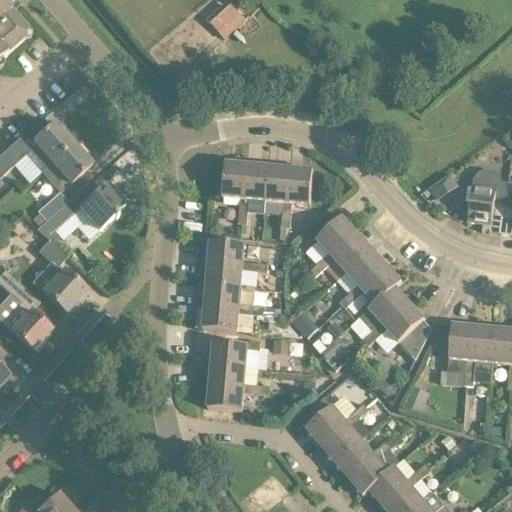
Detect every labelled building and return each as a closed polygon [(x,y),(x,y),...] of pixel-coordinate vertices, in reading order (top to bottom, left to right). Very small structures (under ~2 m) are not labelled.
[(0,0),(0,65),(8,58),(8,57),(31,37),(11,14),(0,0)] [(242,27),(228,12),(210,29),(223,44),(242,27)] [(0,182),(26,159),(41,176),(74,147),(55,126),(50,130),(42,121),(0,159),(0,182)] [(69,188),(69,189),(93,168),(74,147),(41,176),(60,197),(69,188)] [(222,201),(240,203),(245,203),(247,169),(225,167),(222,201)] [(269,171),(247,169),(245,203),(240,203),(239,215),(248,216),(249,204),(266,205),(269,171)] [(282,219),(291,220),(292,207),(287,207),(290,173),(269,171),(266,205),(283,207),(282,219)] [(290,173),(287,207),(292,207),(310,209),(313,175),(290,173)] [(481,235),(501,238),(508,187),(501,186),(499,180),(494,176),(489,175),(483,175),(477,177),(473,182),(467,226),(482,228),(481,235)] [(453,177),(431,190),(437,202),(460,189),(453,177)] [(511,187),(508,187),(501,238),(511,239),(511,187)] [(94,221),(103,231),(114,221),(117,224),(119,222),(116,219),(126,211),(112,195),(108,199),(103,193),(80,213),(90,225),(94,221)] [(69,206),(60,197),(37,216),(39,218),(33,223),(40,231),(47,226),(69,206)] [(38,233),(49,244),(52,247),(59,240),(55,235),(77,215),(69,206),(47,226),(40,231),(38,233)] [(246,228),(248,216),(239,215),(238,228),(242,228),(246,228)] [(281,232),(285,232),(290,232),(291,220),(282,219),(281,232)] [(325,272),(334,264),(332,261),(358,238),(342,221),(316,244),(328,258),(319,266),(325,272)] [(372,253),(358,238),(332,261),(335,264),(346,276),(372,253)] [(67,261),(52,247),(49,244),(38,256),(57,273),(67,261)] [(208,268),(243,271),(243,267),(245,248),(210,245),(208,268)] [(346,276),(358,290),(361,293),(387,270),(372,253),(346,276)] [(325,272),(319,266),(310,275),(316,281),(325,272)] [(243,271),(208,268),(206,289),(241,292),(242,275),(255,276),(255,268),(243,267),(243,271)] [(267,273),(268,268),(255,268),(255,276),(267,277),(267,273)] [(364,296),(374,308),(375,309),(395,291),(396,292),(402,287),(387,270),(361,293),(358,290),(348,298),(355,305),(364,296)] [(64,274),(43,297),(66,318),(87,295),(64,274)] [(2,327),(11,335),(33,354),(52,333),(30,314),(29,314),(27,313),(36,302),(18,286),(18,287),(5,275),(0,279),(0,288),(9,297),(20,306),(2,327)] [(206,289),(204,310),(239,313),(239,318),(251,319),(252,310),(239,309),(241,292),(206,289)] [(360,321),(372,335),(380,327),(383,330),(410,307),(396,292),(395,291),(375,309),(374,308),(360,321)] [(355,305),(348,298),(339,307),(345,313),(355,305)] [(425,324),(410,307),(383,330),(380,327),(372,335),(378,342),(387,334),(399,347),(415,365),(432,333),(424,325),(425,324)] [(237,336),(239,318),(239,313),(204,310),(202,333),(237,336)] [(251,319),(263,320),(264,311),(252,310),(251,319)] [(305,316),(295,324),(307,339),(317,331),(305,316)] [(464,390),(469,391),(474,331),(452,329),(448,376),(466,377),(464,390)] [(496,333),(474,331),(469,391),(473,391),(474,386),(491,388),(493,368),(496,333)] [(493,368),(509,369),(511,369),(511,334),(496,333),(493,368)] [(372,335),(362,344),(368,350),(378,342),(372,335)] [(213,346),(211,368),(246,371),(247,354),(260,355),(260,346),(248,345),(247,349),(213,346)] [(361,364),(355,357),(354,359),(350,361),(356,368),(359,365),(361,364)] [(211,368),(209,390),(244,393),(244,397),(256,398),(256,390),(244,389),(246,371),(211,368)] [(0,372),(0,390),(9,381),(0,372)] [(242,415),(244,397),(244,393),(209,390),(207,412),(242,415)] [(256,390),(256,398),(268,399),(269,395),(269,391),(256,390)] [(369,414),(366,411),(363,408),(354,416),(360,422),(369,414)] [(306,433),(321,450),(347,427),(350,431),(360,422),(354,416),(344,424),(332,410),(306,433)] [(361,444),(350,431),(347,427),(321,450),(335,466),(361,444)] [(397,448),(394,444),(391,441),(381,449),(387,456),(397,448)] [(349,483),(375,460),(372,457),(361,444),(335,466),(349,483)] [(362,499),(389,477),(388,476),(378,464),(387,456),(381,449),(372,457),(375,460),(349,483),(362,499)] [(425,469),(416,477),(421,483),(431,475),(428,472),(425,469)] [(394,471),(388,476),(389,477),(362,499),(363,500),(369,495),(382,510),(409,488),(412,491),(421,483),(416,477),(406,485),(395,472),(394,471)] [(413,511),(423,504),(412,491),(409,488),(382,510),(383,511),(413,511)] [(423,504),(413,511),(445,511),(432,497),(423,504)] [(70,511),(58,498),(48,508),(39,499),(25,511),(70,511)]
